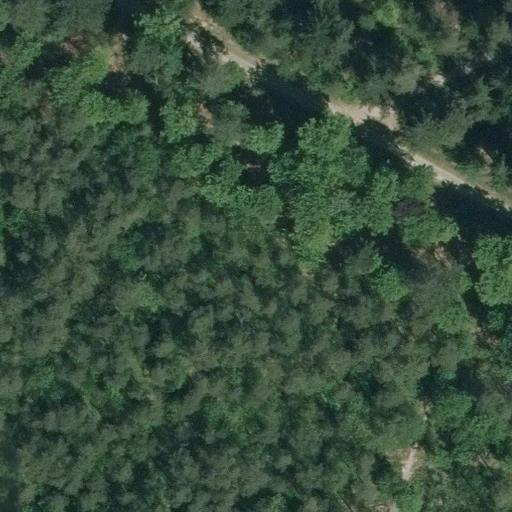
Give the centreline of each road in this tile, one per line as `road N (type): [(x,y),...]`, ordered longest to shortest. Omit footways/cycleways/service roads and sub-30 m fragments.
road 1 (track): [(378,511),(511,220)]
road 2 (track): [(351,122),(511,47)]
